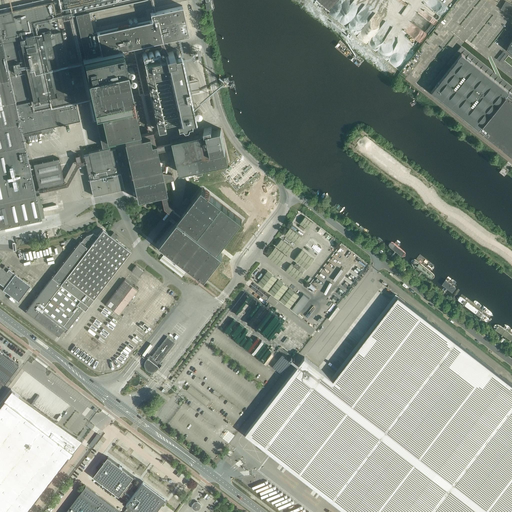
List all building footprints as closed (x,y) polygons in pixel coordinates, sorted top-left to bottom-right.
[(0,227),(41,219),(41,217),(36,195),(36,194),(35,192),(35,190),(23,135),(26,135),(41,132),(42,134),(45,131),(46,133),(49,131),(50,132),(53,130),(52,126),(80,120),(73,91),(60,29),(53,0),(52,0),(0,11),(0,227)] [(62,0),(64,6),(65,10),(66,15),(72,13),(82,59),(83,58),(87,74),(86,74),(94,113),(101,144),(102,146),(117,142),(124,141),(137,198),(160,193),(165,192),(166,192),(165,185),(164,182),(169,181),(174,180),(173,174),(168,174),(162,173),(160,162),(159,160),(157,151),(160,150),(173,147),(174,147),(173,142),(156,145),(155,142),(151,143),(149,135),(141,136),(140,133),(139,129),(126,67),(122,50),(123,50),(122,48),(159,40),(165,53),(167,53),(162,40),(188,34),(182,5),(150,12),(151,19),(96,32),(96,30),(93,31),(89,13),(88,11),(106,7),(137,0),(62,0)] [(213,8),(211,0),(204,0),(207,10),(210,9),(213,8)] [(509,7),(504,4),(502,8),(511,14),(511,9),(509,7)] [(358,24),(360,23),(356,18),(354,19),(355,19),(354,20),(354,23),(350,22),(350,18),(352,16),(352,14),(347,14),(349,16),(349,20),(346,20),(345,25),(346,24),(354,33),(355,33),(358,30),(355,26),(358,26),(358,24)] [(179,121),(180,125),(185,124),(187,126),(191,125),(191,122),(195,122),(189,97),(188,93),(188,92),(191,92),(193,93),(199,91),(196,78),(185,80),(179,54),(173,55),(172,51),(167,53),(165,53),(164,53),(165,57),(143,62),(145,69),(144,69),(156,123),(158,129),(165,128),(164,124),(179,121)] [(511,92),(462,52),(435,85),(431,90),(511,154),(511,92)] [(173,142),(174,147),(180,172),(228,161),(226,149),(221,128),(212,130),(211,127),(204,129),(205,132),(172,139),(173,142)] [(151,143),(155,142),(153,130),(140,133),(141,136),(149,135),(151,143)] [(115,148),(110,149),(84,155),(89,177),(91,176),(91,179),(89,179),(93,195),(124,189),(120,173),(115,174),(115,171),(120,170),(115,148)] [(59,158),(33,164),(39,188),(64,183),(59,158)] [(202,188),(159,243),(204,277),(222,255),(218,251),(242,220),(202,188)] [(300,223),(308,229),(313,223),(305,217),(300,223)] [(290,228),(285,234),(297,244),(302,237),(290,228)] [(26,310),(26,311),(58,336),(63,330),(65,331),(65,330),(83,308),(84,309),(85,310),(88,305),(130,251),(115,239),(118,235),(113,232),(111,235),(103,229),(97,237),(93,233),(86,236),(84,238),(82,240),(80,242),(79,241),(38,295),(37,295),(35,297),(36,298),(35,299),(33,302),(28,308),(26,310)] [(318,254),(324,247),(311,238),(306,245),(318,254)] [(281,239),(276,245),(288,255),(293,248),(281,239)] [(388,244),(389,246),(401,257),(403,257),(405,256),(405,255),(405,252),(393,242),(388,244)] [(268,256),(280,266),(287,256),(275,247),(268,256)] [(314,259),(302,250),(294,259),(306,269),(314,259)] [(189,268),(166,251),(159,260),(182,277),(189,268)] [(412,265),(430,279),(432,279),(433,279),(434,277),(434,275),(434,274),(416,260),(413,260),(411,261),(411,263),(412,265)] [(291,264),(286,270),(298,280),(303,273),(291,264)] [(0,283),(4,286),(2,289),(18,301),(30,285),(4,265),(2,268),(0,266),(0,283)] [(136,266),(132,271),(139,276),(143,271),(136,266)] [(258,283),(268,290),(277,278),(267,271),(258,283)] [(133,285),(125,279),(106,304),(118,314),(137,290),(132,286),(133,285)] [(269,291),(279,299),(288,287),(278,279),(269,291)] [(445,280),(442,285),(452,293),(456,288),(445,280)] [(280,300),(290,307),(299,295),(289,288),(280,300)] [(292,308),(299,313),(311,297),(304,292),(292,308)] [(492,319),(459,294),(455,300),(488,325),(492,319)] [(511,511),(511,383),(398,295),(333,379),(304,357),(245,433),(347,511),(511,511)] [(495,329),(511,342),(511,335),(499,324),(496,324),(494,324),(494,327),(495,329)] [(146,363),(145,363),(145,364),(145,365),(146,366),(146,367),(147,368),(148,369),(149,370),(150,370),(151,371),(152,371),(153,371),(154,370),(155,370),(156,369),(157,368),(159,366),(160,367),(162,364),(160,363),(175,343),(167,337),(151,357),(149,355),(147,357),(148,358),(147,360),(146,361),(146,362),(146,363)] [(260,358),(266,364),(272,358),(270,355),(274,351),(271,348),(260,358)] [(0,387),(3,384),(4,385),(7,380),(18,365),(2,353),(2,352),(0,351),(0,350),(0,387)] [(190,386),(187,390),(207,405),(210,400),(190,386)] [(11,389),(0,403),(0,506),(7,511),(25,511),(80,442),(11,389)] [(99,467),(93,476),(126,501),(133,491),(132,490),(135,486),(133,485),(133,483),(130,481),(132,478),(134,476),(108,456),(105,460),(99,467)] [(129,505),(123,511),(132,511),(134,510),(137,511),(155,511),(162,503),(163,501),(166,498),(143,481),(138,488),(135,492),(133,491),(126,501),(127,502),(126,504),(129,505)] [(120,511),(85,486),(65,511),(120,511)] [(194,502),(192,505),(192,507),(193,508),(195,510),(196,510),(199,510),(201,507),(200,503),(198,501),(194,502)]
